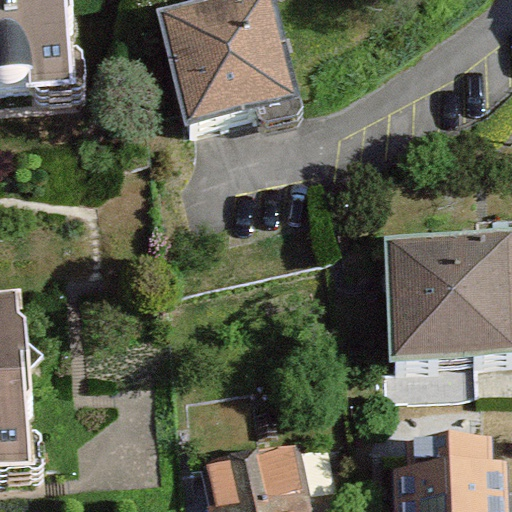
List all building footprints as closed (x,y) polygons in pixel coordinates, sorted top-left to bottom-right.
[(65,0),(0,0),(0,111),(73,107),(65,0)] [(282,28),(169,51),(193,166),(306,142),(282,28)] [(511,268),(394,273),(399,402),(511,397),(511,268)] [(17,312),(0,313),(0,475),(29,473),(17,312)] [(410,483),(393,483),(394,511),(501,511),(500,481),(486,481),(485,453),(409,456),(410,483)] [(307,511),(299,462),(212,476),(217,511),(307,511)]
